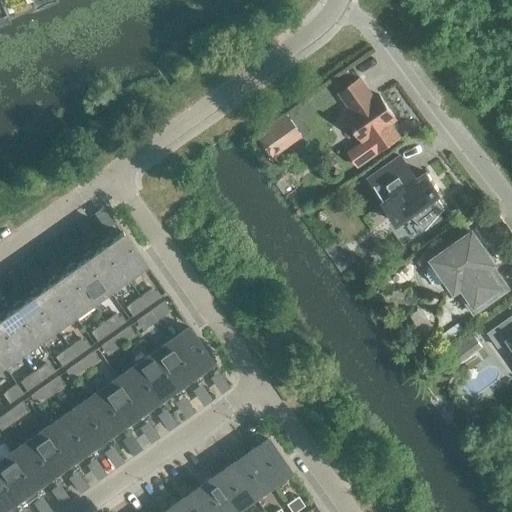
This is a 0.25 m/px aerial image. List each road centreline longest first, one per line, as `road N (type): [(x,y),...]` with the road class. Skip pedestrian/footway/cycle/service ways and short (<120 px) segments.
road 1 (residential): [(111,174),(318,28),(337,6)]
road 2 (residential): [(337,6),(370,30),(511,204)]
road 3 (residential): [(259,383),(111,174)]
road 4 (residential): [(77,511),(259,383)]
road 5 (residential): [(349,511),(259,383)]
road 6 (residential): [(0,252),(111,174)]
